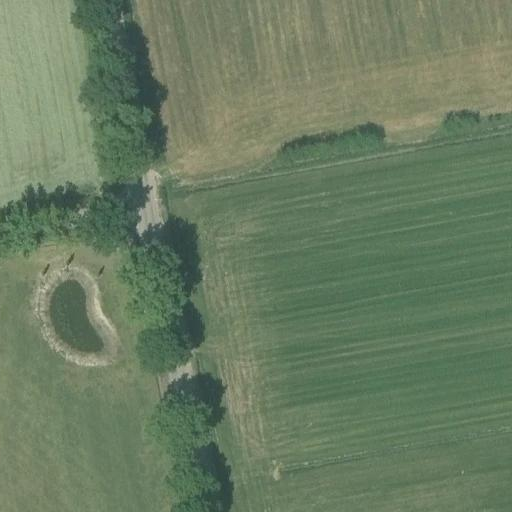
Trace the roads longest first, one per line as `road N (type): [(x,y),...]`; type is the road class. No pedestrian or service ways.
road 1 (unclassified): [(199,511),(135,210)]
road 2 (unclassified): [(135,210),(97,0)]
road 3 (unclassified): [(0,235),(135,210)]
